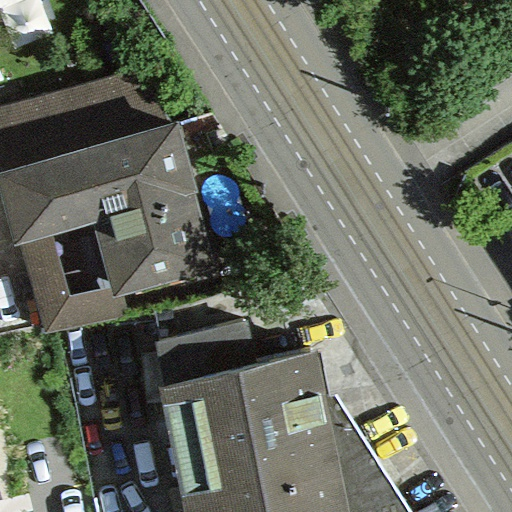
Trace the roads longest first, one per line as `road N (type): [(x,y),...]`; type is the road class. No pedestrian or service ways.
road 1 (primary): [(175,0),(501,511)]
road 2 (primary): [(511,348),(289,0)]
road 3 (unknown): [(405,181),(425,157),(511,101)]
